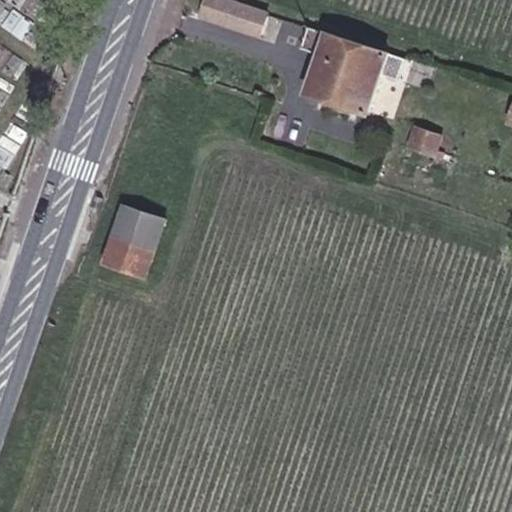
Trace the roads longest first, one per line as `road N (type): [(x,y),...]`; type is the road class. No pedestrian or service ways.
road 1 (secondary): [(0,421),(145,0)]
road 2 (secondary): [(118,0),(0,342)]
